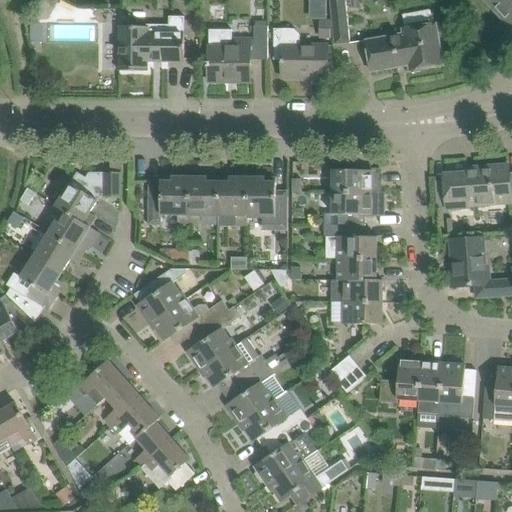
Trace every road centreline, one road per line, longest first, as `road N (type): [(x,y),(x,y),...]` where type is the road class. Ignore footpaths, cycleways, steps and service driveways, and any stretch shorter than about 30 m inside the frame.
road 1 (unclassified): [(0,122),(413,123)]
road 2 (residential): [(413,123),(425,287),(437,310),(466,325),(511,327)]
road 3 (residential): [(229,511),(195,418),(97,306)]
road 4 (residential): [(0,380),(97,306)]
